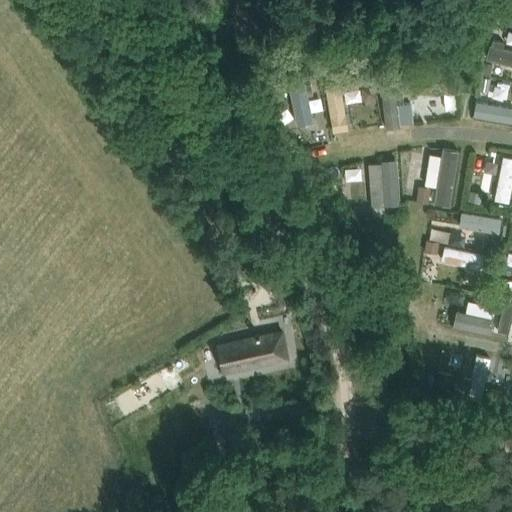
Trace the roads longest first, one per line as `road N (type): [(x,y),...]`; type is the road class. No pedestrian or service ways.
road 1 (unclassified): [(346,419),(333,336),(311,282),(93,0)]
road 2 (track): [(330,511),(346,419),(511,453)]
